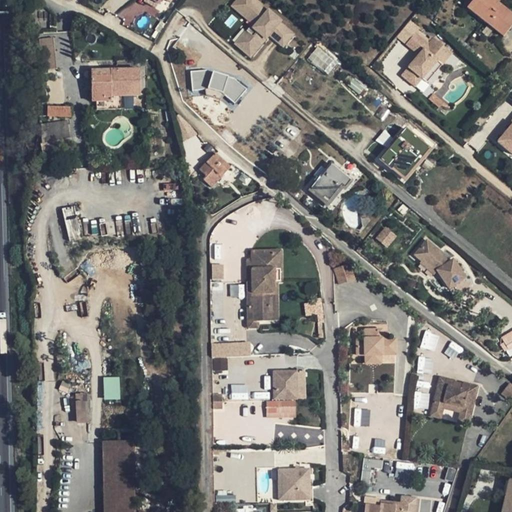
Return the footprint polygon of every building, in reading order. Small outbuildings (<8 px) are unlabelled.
[(284,48),(294,36),(280,25),(281,24),(269,13),(268,14),(253,2),(255,1),(254,0),(240,0),(236,5),(258,25),(239,47),(251,58),(270,36),(284,48)] [(471,8),(478,0),(472,0),(467,6),(471,8)] [(478,0),(471,8),(506,37),(511,29),(511,12),(502,5),(496,0),(478,0)] [(435,71),(452,51),(434,35),(429,41),(416,30),(406,41),(417,50),(419,52),(414,59),(402,73),(415,84),(422,76),(430,67),(435,71)] [(41,69),(56,68),(54,37),(39,38),(41,69)] [(327,73),(337,61),(317,46),(308,58),(327,73)] [(419,52),(417,50),(411,57),(414,59),(419,52)] [(427,80),(435,71),(430,67),(422,76),(427,80)] [(140,97),(139,70),(110,71),(110,76),(91,77),(92,101),(97,101),(97,111),(122,110),(121,97),(140,97)] [(237,104),(249,90),(236,79),(210,70),(194,72),(195,90),(209,89),(225,94),(237,104)] [(71,118),(71,108),(47,107),(47,117),(71,118)] [(511,116),(511,118),(511,121),(497,139),(511,150),(511,116)] [(69,137),(67,121),(41,123),(43,139),(69,137)] [(395,140),(377,160),(387,169),(392,164),(401,172),(409,164),(412,166),(427,148),(403,127),(393,138),(395,140)] [(44,160),(73,153),(69,138),(40,145),(44,160)] [(191,160),(188,147),(182,148),(185,161),(191,160)] [(409,164),(401,172),(392,164),(387,169),(402,182),(430,150),(427,148),(412,166),(409,164)] [(229,167),(215,154),(199,171),(205,177),(202,180),(210,187),(229,167)] [(307,188),(325,203),(339,186),(341,188),(349,178),(329,162),(307,188)] [(421,218),(398,199),(390,209),(413,228),(421,218)] [(80,238),(73,207),(62,210),(69,241),(80,238)] [(385,226),(375,238),(387,248),(397,236),(385,226)] [(436,271),(437,272),(448,288),(464,278),(452,260),(448,263),(443,259),(440,256),(437,253),(439,251),(427,240),(414,255),(421,261),(423,260),(436,271)] [(272,249),(273,280),(277,280),(281,280),(281,248),(272,249)] [(248,267),(248,320),(259,320),(270,320),(269,290),(271,290),(271,280),(273,280),(272,249),(264,250),(252,250),(252,259),(252,267),(248,267)] [(436,271),(423,260),(421,261),(420,263),(432,274),(436,271)] [(223,278),(222,264),(212,264),(212,278),(223,278)] [(340,286),(355,281),(351,265),(335,270),(340,286)] [(269,290),(270,320),(278,320),(277,280),(273,280),(271,280),(271,290),(269,290)] [(306,315),(323,312),(320,300),(304,303),(306,315)] [(511,330),(499,337),(508,354),(511,352),(511,330)] [(357,341),(356,356),(365,357),(365,358),(366,358),(381,359),(382,358),(395,359),(397,344),(389,343),(383,343),(383,336),(384,332),(366,331),(366,341),(357,341)] [(424,331),(421,348),(435,351),(438,334),(424,331)] [(251,356),(250,342),(211,343),(212,371),(227,370),(227,356),(251,356)] [(418,371),(431,371),(432,358),(418,358),(418,371)] [(295,369),(272,369),(272,397),(295,397),(295,369)] [(295,369),(295,397),(304,396),(303,369),(295,369)] [(103,377),(104,400),(121,399),(119,376),(103,377)] [(460,404),(470,405),(473,383),(459,381),(459,382),(458,387),(448,385),(449,380),(449,379),(435,377),(431,399),(441,401),(460,404)] [(511,384),(510,382),(501,393),(511,402),(511,384)] [(245,398),(246,387),(232,386),(232,398),(245,398)] [(87,392),(74,394),(77,423),(89,422),(87,392)] [(220,392),(210,392),(210,407),(220,407),(220,392)] [(265,400),(266,418),(296,417),(295,399),(265,400)] [(441,406),(441,401),(431,399),(429,415),(439,416),(441,406)] [(441,406),(459,409),(460,404),(441,401),(441,406)] [(467,421),(470,405),(460,404),(459,409),(457,419),(467,421)] [(104,442),(106,511),(134,511),(132,441),(104,442)] [(190,458),(179,459),(180,474),(192,473),(190,458)] [(307,498),(307,468),(277,468),(277,479),(280,479),(280,498),(307,498)] [(511,497),(511,479),(508,479),(500,511),(505,511),(508,497),(511,497)] [(367,505),(366,511),(413,511),(414,511),(417,511),(418,498),(404,497),(404,503),(404,507),(382,505),(382,507),(367,505)]
